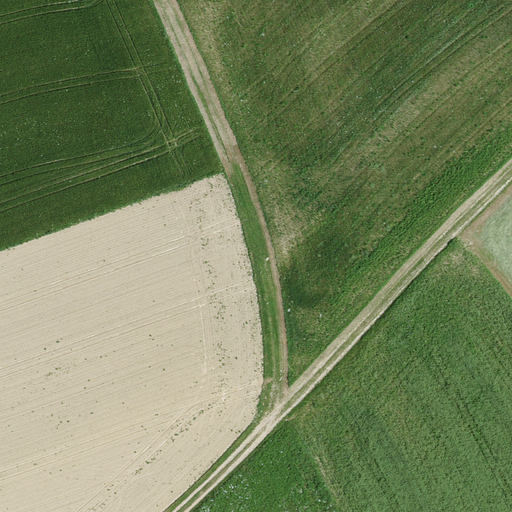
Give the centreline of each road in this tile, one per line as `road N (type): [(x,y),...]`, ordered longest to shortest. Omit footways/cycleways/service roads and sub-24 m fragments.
road 1 (track): [(511,168),(277,415)]
road 2 (track): [(179,511),(277,415),(264,262)]
